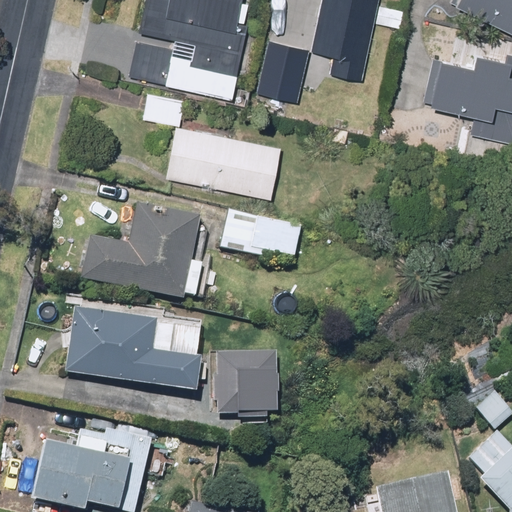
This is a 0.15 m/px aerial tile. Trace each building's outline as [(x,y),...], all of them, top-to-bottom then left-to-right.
[(146,0),(141,32),(172,38),(170,50),(134,44),(128,81),(236,100),(248,32),(235,30),(239,0),(146,0)] [(374,23),(399,29),(403,9),(378,4),(378,0),(320,0),(310,50),(328,54),(324,73),(361,81),(374,23)] [(511,0),(449,0),(449,2),(511,34),(511,0)] [(309,50),(267,41),(255,94),(297,103),(309,50)] [(511,142),(511,55),(506,55),(505,59),(474,53),(472,66),(439,60),(430,106),(473,115),(470,134),(511,142)] [(281,146),(179,124),(184,102),(147,94),(142,117),(174,124),(163,178),(270,201),(281,146)] [(91,238),(82,281),(184,303),(186,295),(194,297),(201,265),(190,263),(199,218),(138,205),(129,246),(91,238)] [(263,253),(294,260),(302,227),(227,210),(218,249),(261,259),(263,253)] [(172,322),(72,310),(64,377),(198,393),(202,357),(168,353),(172,322)] [(511,415),(491,390),(471,407),(492,432),(511,415)] [(78,432),(74,452),(44,446),(31,504),(67,511),(135,511),(151,441),(104,430),(102,438),(78,432)] [(511,511),(511,445),(496,430),(467,459),(484,476),(479,481),(506,510),(505,511),(511,511)] [(28,496),(41,443),(21,438),(9,492),(28,496)] [(458,511),(448,468),(379,483),(385,511),(458,511)] [(240,511),(188,499),(184,511),(240,511)]
